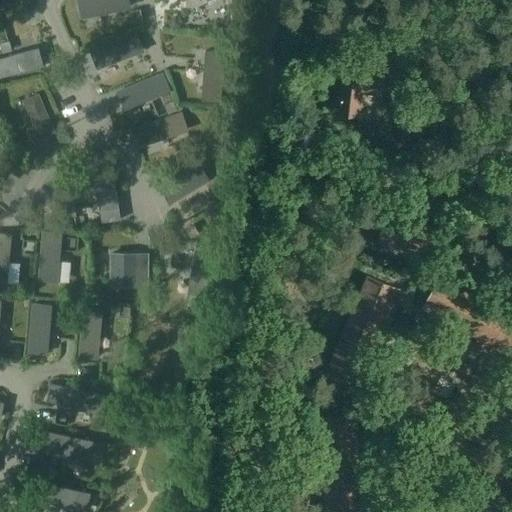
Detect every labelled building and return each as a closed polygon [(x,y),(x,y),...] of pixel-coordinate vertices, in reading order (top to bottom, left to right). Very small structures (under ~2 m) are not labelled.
[(0,0),(0,9),(22,0),(0,0)] [(127,0),(77,0),(82,17),(129,7),(127,0)] [(135,34),(90,51),(97,68),(141,51),(135,34)] [(11,55),(0,58),(0,76),(40,66),(36,51),(11,57),(11,55)] [(205,51),(202,99),(219,101),(223,53),(205,51)] [(341,80),(339,109),(359,113),(361,89),(377,90),(379,70),(350,68),(348,80),(341,80)] [(162,74),(117,93),(124,109),(169,91),(162,74)] [(38,93),(22,100),(33,124),(39,139),(55,132),(38,93)] [(181,114),(135,129),(140,145),(186,131),(181,114)] [(169,206),(202,185),(188,162),(155,183),(169,206)] [(112,167),(96,169),(100,195),(98,195),(102,222),(120,219),(112,167)] [(445,183),(433,202),(458,217),(469,198),(445,183)] [(377,242),(427,248),(430,222),(381,216),(377,242)] [(42,232),(38,280),(55,282),(57,262),(60,234),(42,232)] [(0,234),(0,282),(5,283),(7,264),(9,236),(0,234)] [(195,246),(185,299),(206,302),(215,250),(195,246)] [(147,255),(110,255),(110,284),(147,284),(147,255)] [(324,373),(357,387),(400,287),(368,273),(324,373)] [(511,313),(441,274),(423,306),(511,357),(511,313)] [(32,305),(28,353),(45,355),(49,307),(32,305)] [(83,309),(78,357),(96,359),(100,311),(83,309)] [(50,383),(46,401),(71,406),(71,404),(100,410),(103,394),(50,383)] [(325,511),(362,511),(355,412),(320,415),(325,511)] [(41,431),(38,448),(62,454),(63,452),(91,458),(95,442),(41,431)] [(35,481),(31,498),(56,504),(56,502),(85,508),(88,492),(35,481)]
